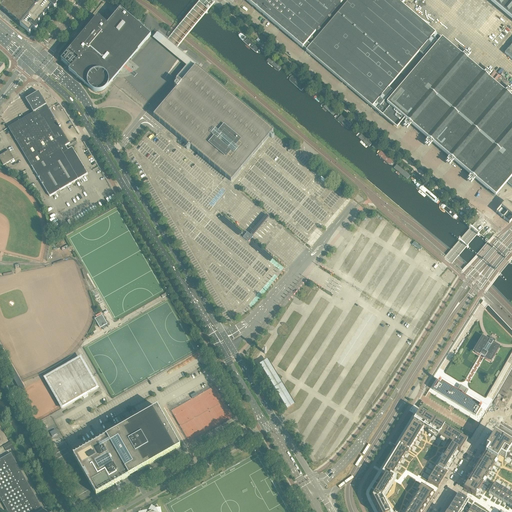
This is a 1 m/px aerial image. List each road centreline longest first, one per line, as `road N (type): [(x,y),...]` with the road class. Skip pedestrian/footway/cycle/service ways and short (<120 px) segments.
road 1 (unclassified): [(484,218),(214,0)]
road 2 (secondary): [(228,342),(82,98),(41,59)]
road 3 (secondary): [(34,67),(76,107),(219,347)]
road 4 (tertiary): [(334,491),(359,468),(511,245)]
road 5 (tertiary): [(505,237),(325,478)]
road 6 (residential): [(117,511),(260,430)]
